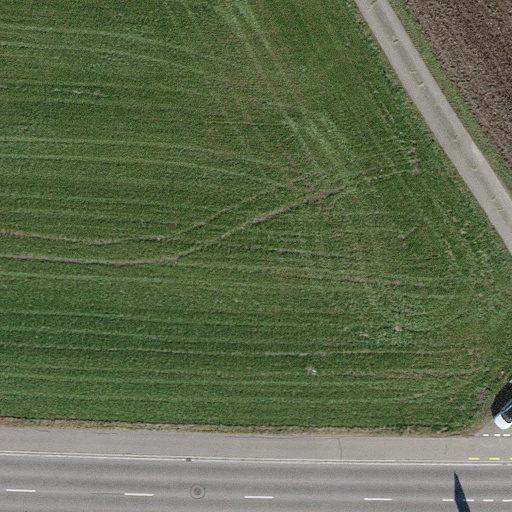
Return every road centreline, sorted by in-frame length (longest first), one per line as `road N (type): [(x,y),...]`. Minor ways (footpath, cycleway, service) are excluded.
road 1 (tertiary): [(0,489),(511,499)]
road 2 (track): [(511,234),(367,0)]
